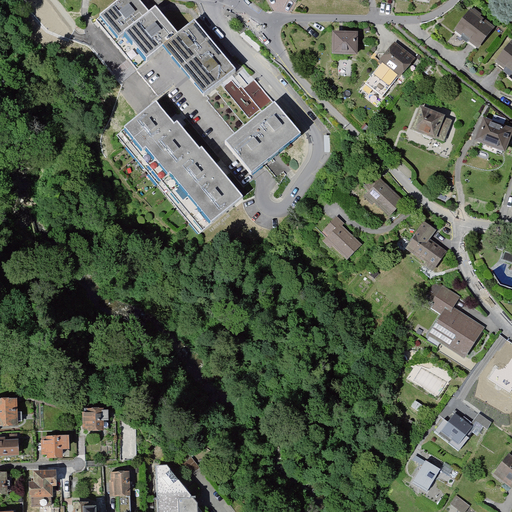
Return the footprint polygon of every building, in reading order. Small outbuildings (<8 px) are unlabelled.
[(163,50),(205,100),(238,72),(231,63),(211,39),(197,23),(180,37),(171,27),(157,10),(152,14),(142,3),(140,0),(125,0),(98,23),(130,60),(138,71),(163,50)] [(480,51),(498,29),(474,9),(456,32),(480,51)] [(359,34),(333,34),(333,57),(358,57),(359,34)] [(400,81),(417,60),(396,43),(379,64),(400,81)] [(511,76),(511,45),(497,64),(511,76)] [(130,60),(114,74),(121,83),(138,71),(130,60)] [(118,136),(200,235),(246,197),(205,149),(203,151),(180,123),(176,126),(158,103),(140,118),(118,136)] [(275,156),(300,135),(275,104),(228,143),(253,174),(267,163),(275,156)] [(455,122),(422,109),(413,132),(446,145),(455,122)] [(503,153),(511,130),(511,129),(481,118),(472,141),(503,153)] [(406,204),(382,182),(365,200),(374,208),(376,206),(391,220),(406,204)] [(346,226),(338,218),(324,232),(331,238),(324,245),(331,252),(333,250),(348,264),(364,248),(343,228),(346,226)] [(434,274),(448,254),(432,242),(438,233),(425,223),(415,236),(417,238),(406,253),(434,274)] [(428,296),(434,299),(441,286),(434,283),(428,296)] [(467,363),(487,330),(455,310),(462,299),(444,287),(430,309),(443,317),(429,339),(467,363)] [(414,372),(408,381),(440,401),(446,392),(414,372)] [(17,398),(0,398),(0,425),(18,425),(17,398)] [(416,401),(412,406),(419,411),(422,406),(416,401)] [(108,411),(91,411),(91,415),(84,415),(84,433),(89,433),(89,435),(96,435),(108,434),(107,425),(113,425),(112,413),(106,413),(108,411)] [(472,426),(455,413),(448,422),(444,419),(434,432),(458,451),(468,438),(465,436),(472,426)] [(68,437),(47,438),(47,443),(42,443),(42,453),(48,453),(48,457),(63,457),(62,448),(68,448),(68,437)] [(6,438),(0,438),(0,453),(20,452),(19,439),(6,440),(6,438)] [(495,471),(511,484),(511,453),(510,452),(495,471)] [(202,468),(194,457),(183,465),(192,476),(202,468)] [(429,492),(443,469),(427,460),(413,483),(429,492)] [(170,465),(158,466),(159,511),(181,511),(181,500),(193,499),(195,494),(170,465)] [(8,470),(0,470),(0,490),(8,490),(8,470)] [(60,472),(34,473),(35,484),(31,484),(31,501),(34,500),(34,508),(52,508),(52,500),(55,500),(55,489),(60,489),(60,472)] [(130,473),(113,474),(114,484),(111,484),(112,498),(118,498),(118,495),(131,494),(130,473)] [(462,511),(465,511),(471,505),(457,495),(451,503),(462,511)] [(97,511),(97,506),(90,506),(90,503),(76,504),(76,511),(97,511)]
